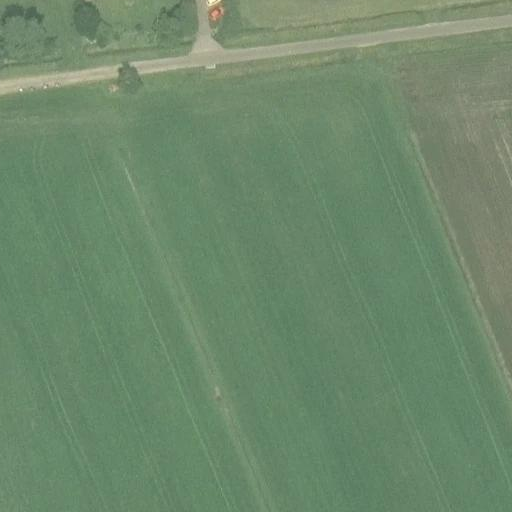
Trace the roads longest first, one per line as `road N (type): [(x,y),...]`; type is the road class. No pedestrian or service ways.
road 1 (unclassified): [(129,71),(511,23)]
road 2 (track): [(0,88),(129,71)]
